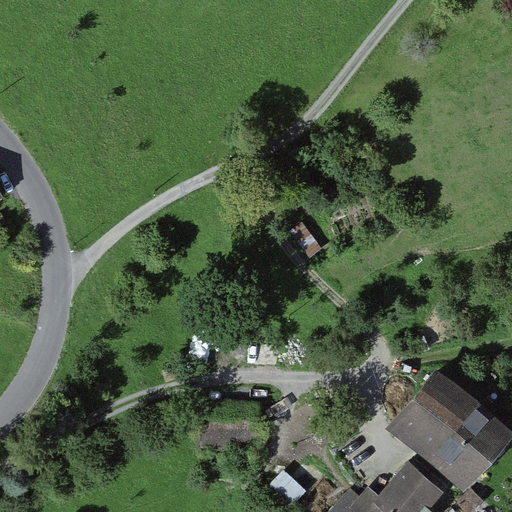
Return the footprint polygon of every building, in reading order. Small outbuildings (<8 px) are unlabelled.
[(0,196),(10,190),(0,174),(0,196)] [(427,378),(382,427),(449,488),(495,439),(427,378)] [(254,412),(206,414),(207,445),(255,442),(254,412)] [(271,482),(292,503),(308,487),(287,466),(271,482)] [(356,511),(410,511),(425,497),(396,469),(356,511)]
